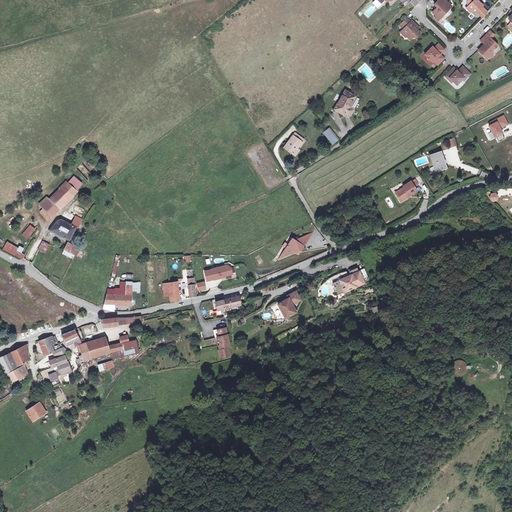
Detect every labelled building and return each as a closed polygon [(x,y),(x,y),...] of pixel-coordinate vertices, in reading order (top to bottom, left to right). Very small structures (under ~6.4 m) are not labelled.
[(436,9),(433,13),(437,16),(439,19),(452,6),(445,0),(440,0),(440,1),(439,0),(434,5),(435,6),(437,8),(436,9)] [(467,0),(468,5),(469,6),(472,9),(471,11),(475,14),(477,12),(480,15),(485,10),(482,7),(483,6),(477,0),(476,1),(475,0),(467,0)] [(407,18),(400,26),(404,29),(403,30),(407,34),(407,35),(407,37),(410,40),(415,35),(416,37),(420,33),(417,30),(419,28),(417,26),(417,27),(415,25),(416,24),(412,21),(410,22),(407,18)] [(482,47),(478,51),(487,59),(492,53),(492,50),(497,45),(490,39),(486,35),(481,41),(485,44),(485,45),(484,47),(482,47)] [(432,47),(425,55),(427,57),(427,58),(429,60),(430,60),(432,62),(434,61),(436,58),(440,62),(444,58),(440,54),(444,50),(438,44),(434,49),(432,47)] [(453,67),(448,73),(451,76),(449,78),(453,81),(457,85),(463,79),(464,80),(468,76),(462,71),(460,73),(458,72),(453,67)] [(463,67),(458,72),(460,73),(462,71),(468,76),(470,74),(463,67)] [(448,73),(445,76),(452,83),(453,81),(449,78),(451,76),(448,73)] [(345,91),(334,109),(341,113),(342,111),(345,112),(350,115),(353,110),(351,108),(353,104),(351,103),(355,96),(345,91)] [(489,126),(481,130),(484,136),(488,134),(491,139),(496,137),(498,142),(504,138),(500,128),(499,127),(507,123),(503,116),(489,123),(490,125),(489,126)] [(326,129),(322,131),(329,143),(333,140),(326,129)] [(295,133),(293,136),(300,142),(302,139),(295,133)] [(293,136),(284,148),(293,154),(301,142),(300,142),(293,136)] [(456,146),(454,140),(448,142),(450,148),(456,146)] [(440,152),(430,155),(436,172),(446,168),(440,152)] [(74,177),(60,192),(68,200),(77,191),(76,190),(82,184),(74,177)] [(414,186),(411,182),(403,186),(404,187),(395,193),(401,202),(417,191),(414,186)] [(50,201),(44,208),(40,211),(48,220),(68,200),(60,192),(50,201)] [(44,208),(50,201),(47,197),(39,204),(44,208)] [(70,225),(75,216),(66,211),(61,219),(70,225)] [(58,221),(50,231),(69,240),(78,223),(80,223),(82,219),(75,216),(70,225),(61,219),(58,221)] [(26,240),(36,230),(30,225),(21,235),(26,240)] [(286,248),(284,251),(286,255),(295,252),(302,249),(307,240),(302,237),(295,240),(293,241),(291,240),(286,248)] [(49,245),(43,241),(39,247),(38,250),(44,253),(49,245)] [(7,242),(3,248),(15,255),(18,249),(7,242)] [(72,245),(68,243),(64,249),(69,252),(72,245)] [(80,249),(72,245),(69,252),(64,249),(63,253),(72,259),(75,255),(76,256),(80,249)] [(223,264),(224,266),(227,266),(231,268),(232,274),(236,273),(234,265),(229,262),(223,264)] [(212,270),(205,272),(207,281),(214,279),(215,280),(221,278),(221,277),(232,274),(231,268),(227,266),(224,266),(212,269),(212,270)] [(343,279),(333,283),(338,295),(364,284),(362,279),(367,277),(364,269),(359,272),(357,268),(349,271),(352,277),(348,279),(344,280),(343,279)] [(193,278),(187,279),(189,298),(196,297),(193,278)] [(169,283),(169,284),(170,295),(171,302),(179,300),(177,282),(169,283)] [(204,282),(197,284),(199,290),(205,288),(204,282)] [(114,293),(114,304),(115,304),(131,304),(132,288),(127,288),(127,293),(114,293)] [(114,304),(114,293),(114,290),(108,290),(107,295),(103,308),(115,311),(115,304),(114,304)] [(288,298),(278,304),(285,318),(296,312),(292,305),(301,300),(296,292),(287,296),(288,298)] [(233,298),(224,300),(225,308),(240,305),(239,296),(233,298)] [(224,300),(215,302),(217,310),(221,309),(222,313),(225,312),(224,309),(225,308),(224,300)] [(129,318),(117,318),(118,325),(142,322),(141,316),(129,318)] [(117,318),(100,320),(103,328),(118,326),(118,325),(117,318)] [(82,326),(83,334),(95,332),(94,324),(82,326)] [(219,337),(217,337),(218,342),(219,341),(220,345),(219,345),(220,350),(222,357),(231,355),(228,343),(229,343),(228,339),(227,339),(226,335),(227,335),(226,328),(218,330),(217,331),(219,337)] [(74,330),(62,335),(65,341),(66,341),(67,345),(74,342),(75,346),(84,342),(83,340),(80,341),(77,336),(78,335),(77,332),(78,332),(76,329),(74,330)] [(178,335),(150,338),(151,344),(179,340),(178,335)] [(52,336),(40,341),(46,355),(56,351),(53,343),(55,343),(55,342),(53,337),(52,336)] [(114,352),(112,353),(113,359),(139,352),(136,340),(128,342),(126,336),(120,337),(122,343),(123,350),(114,352)] [(102,338),(107,354),(112,353),(114,352),(112,345),(108,348),(105,337),(102,338)] [(107,354),(102,338),(88,342),(80,345),(79,345),(77,346),(79,352),(81,352),(82,355),(79,356),(81,364),(85,363),(84,361),(107,354)] [(122,343),(112,345),(114,352),(123,350),(122,343)] [(28,348),(27,344),(0,358),(0,372),(4,381),(3,381),(2,382),(1,384),(1,386),(2,388),(4,389),(4,391),(2,395),(0,395),(0,399),(1,400),(11,393),(14,391),(16,388),(16,385),(14,381),(25,375),(28,374),(25,366),(28,364),(26,361),(29,360),(28,348)] [(64,356),(67,362),(71,360),(67,351),(64,348),(61,349),(54,352),(57,359),(64,356)] [(57,366),(61,374),(71,371),(70,368),(68,362),(67,362),(64,356),(57,359),(50,361),(53,368),(57,366)] [(471,369),(471,365),(467,366),(467,364),(465,362),(462,360),(458,360),(454,362),(452,365),(451,369),(452,372),(454,375),(457,376),(461,376),(465,375),(467,371),(467,369),(471,369)] [(112,361),(98,365),(100,371),(114,367),(112,361)] [(55,372),(49,375),(51,381),(58,378),(55,372)] [(479,375),(477,373),(474,374),(473,374),(471,373),(469,374),(467,376),(467,379),(468,381),(470,382),(473,383),(475,381),(476,379),(476,377),(479,375)] [(27,379),(25,375),(14,381),(16,385),(27,379)] [(40,403),(26,411),(33,421),(46,413),(40,403)]
